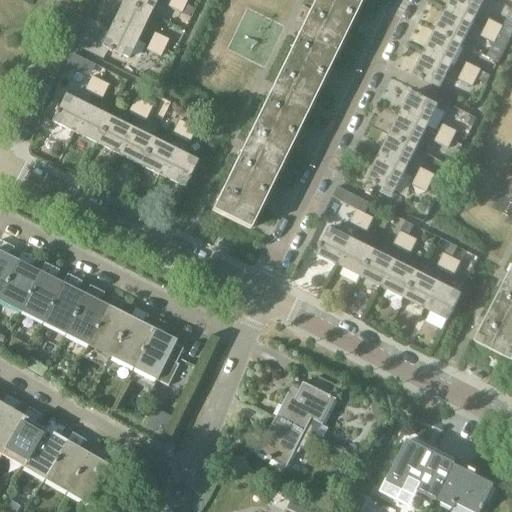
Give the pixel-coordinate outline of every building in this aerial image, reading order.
[(149,14),(155,0),(122,0),(122,2),(149,14)] [(185,4),(176,0),(169,0),(167,6),(181,13),(185,4)] [(313,0),(313,2),(351,20),(360,0),(313,0)] [(450,0),(446,9),(473,22),(484,0),(450,0)] [(122,2),(111,24),(138,36),(149,14),(122,2)] [(284,61),(322,80),(351,20),(313,2),(284,61)] [(462,44),(473,22),(446,9),(435,31),(462,44)] [(488,19),(484,28),(498,35),(503,26),(488,19)] [(128,59),(138,36),(111,24),(101,46),(128,59)] [(509,40),(498,35),(484,28),(480,36),(494,43),(487,57),(498,63),(509,40)] [(451,66),(462,44),(435,31),(424,53),(451,66)] [(154,33),(149,41),(164,49),(168,40),(154,33)] [(160,57),(164,49),(149,41),(145,50),(160,57)] [(440,88),(451,66),(424,53),(413,75),(420,78),(419,79),(423,81),(423,80),(440,88)] [(293,140),(322,80),(284,61),(255,121),(293,140)] [(466,63),(462,72),(486,84),(491,75),(481,70),(466,63)] [(486,84),(462,72),(458,80),(472,87),(476,79),(486,84)] [(92,95),(100,81),(91,77),(84,91),(92,95)] [(100,81),(92,95),(101,99),(108,85),(100,81)] [(412,92),(400,114),(428,128),(439,106),(422,97),(423,96),(419,94),(419,96),(412,92)] [(64,95),(51,122),(73,133),(87,106),(64,95)] [(136,117),(143,102),(135,98),(128,113),(136,117)] [(143,102),(136,117),(144,121),(152,106),(143,102)] [(87,106),(73,133),(95,144),(109,117),(87,106)] [(417,150),(428,128),(400,114),(389,136),(417,150)] [(109,117),(95,144),(117,155),(131,128),(109,117)] [(178,120),(171,135),(180,139),(187,124),(178,120)] [(293,140),(255,121),(226,181),(264,199),(293,140)] [(187,124),(180,139),(188,143),(195,128),(187,124)] [(438,133),(452,140),(456,132),(442,124),(438,133)] [(131,128),(117,155),(139,166),(152,139),(131,128)] [(452,140),(438,133),(433,141),(448,149),(452,140)] [(406,172),(417,150),(389,136),(378,158),(406,172)] [(152,139),(139,166),(161,177),(174,150),(152,139)] [(174,150),(161,177),(183,188),(197,161),(174,150)] [(395,194),(406,172),(378,158),(367,180),(374,184),(373,185),(377,187),(378,186),(395,194)] [(416,177),(430,184),(435,175),(420,168),(416,177)] [(430,184),(416,177),(412,185),(426,193),(430,184)] [(264,199),(226,181),(211,211),(249,230),(264,199)] [(357,229),(370,203),(361,199),(355,209),(357,210),(344,235),(330,228),(316,255),(338,266),(352,239),(357,229)] [(373,219),(365,214),(371,204),(370,203),(357,229),(366,233),(373,219)] [(401,251),(414,226),(405,221),(393,246),(401,251)] [(414,226),(401,251),(410,255),(417,241),(409,237),(414,226)] [(338,266),(360,277),(374,250),(352,239),(338,266)] [(0,294),(16,264),(5,258),(11,246),(0,240),(0,294)] [(436,268),(445,272),(452,258),(458,247),(449,243),(436,268)] [(360,277),(382,288),(396,261),(374,250),(360,277)] [(22,252),(16,264),(0,294),(0,298),(21,309),(39,275),(27,270),(33,258),(22,252)] [(461,263),(452,258),(445,272),(453,277),(461,263)] [(417,272),(396,261),(382,288),(404,299),(417,272)] [(21,309),(44,320),(61,287),(50,281),(56,269),(45,263),(39,275),(21,309)] [(404,299),(426,310),(439,283),(417,272),(404,299)] [(511,273),(491,313),(511,323),(511,273)] [(44,320),(66,332),(83,298),(73,292),(79,281),(67,275),(61,287),(44,320)] [(462,294),(439,283),(426,310),(448,321),(462,294)] [(90,286),(83,298),(66,332),(88,343),(106,309),(95,304),(101,292),(90,286)] [(112,297),(106,309),(88,343),(111,354),(128,320),(118,315),(124,303),(112,297)] [(134,308),(128,320),(111,354),(133,366),(150,331),(140,326),(146,314),(134,308)] [(476,343),(511,361),(511,323),(491,313),(476,343)] [(156,320),(150,331),(133,366),(157,378),(155,381),(167,387),(178,365),(166,359),(174,343),(163,338),(169,326),(156,320)] [(287,392),(274,417),(314,437),(332,400),(335,401),(335,400),(333,399),(339,388),(317,377),(311,388),(301,383),(293,398),(287,394),(288,393),(287,392)] [(0,456),(3,452),(22,420),(11,413),(18,402),(6,395),(0,405),(0,456)] [(29,408),(22,420),(3,452),(24,464),(43,432),(33,426),(40,414),(29,408)] [(314,437),(274,417),(252,461),(253,461),(257,454),(265,459),(265,460),(269,462),(269,461),(284,468),(280,475),(281,475),(293,452),(297,454),(299,449),(305,452),(313,437),(314,437)] [(50,420),(43,432),(24,464),(46,477),(65,444),(55,439),(61,427),(50,420)] [(67,490),(86,457),(76,451),(83,440),(71,433),(65,444),(46,477),(67,490)] [(388,483),(383,492),(409,505),(414,496),(416,497),(419,492),(436,501),(455,465),(431,453),(431,452),(408,440),(397,461),(396,461),(394,466),(395,466),(387,482),(388,483)] [(93,445),(86,457),(67,490),(90,503),(109,470),(98,464),(105,452),(93,445)] [(455,465),(436,501),(453,509),(451,511),(480,511),(482,509),(483,510),(485,505),(484,505),(494,484),(455,465)] [(348,493),(338,511),(356,511),(363,500),(348,493)]
